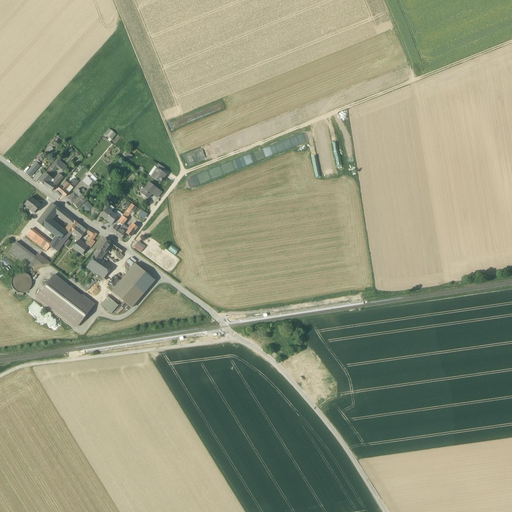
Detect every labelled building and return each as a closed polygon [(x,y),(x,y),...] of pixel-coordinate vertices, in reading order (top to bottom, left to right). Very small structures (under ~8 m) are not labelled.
[(488,60),(511,50),(511,45),(511,44),(486,55),(488,60)] [(400,72),(379,78),(382,86),(402,79),(400,72)] [(423,91),(448,83),(446,76),(421,84),(423,91)] [(323,127),(315,128),(318,142),(326,140),(323,127)] [(107,139),(109,142),(116,135),(108,128),(103,135),(107,139)] [(329,129),(336,166),(341,165),(334,128),(329,129)] [(300,134),(276,143),(278,149),(303,141),(300,134)] [(314,144),(309,145),(313,161),(318,160),(314,144)] [(192,162),(212,156),(209,149),(189,155),(192,162)] [(133,156),(126,152),(124,156),(130,160),(133,156)] [(57,159),(50,168),(52,170),(56,165),(63,171),(67,167),(57,159)] [(230,163),(193,175),(196,182),(232,170),(230,163)] [(34,165),(26,174),(30,177),(38,168),(34,165)] [(161,172),(158,169),(152,177),(160,183),(166,175),(161,172)] [(40,173),(34,180),(37,182),(43,175),(40,173)] [(48,175),(45,173),(38,181),(45,186),(52,178),(48,175)] [(62,176),(58,174),(56,177),(57,178),(55,181),(52,178),(45,186),(52,191),(63,177),(62,177),(63,176),(62,176)] [(87,176),(83,181),(89,186),(93,182),(87,176)] [(68,182),(74,187),(78,182),(72,178),(68,182)] [(67,183),(62,188),(66,191),(71,186),(67,183)] [(157,188),(149,183),(144,189),(145,189),(141,194),(148,199),(153,192),(153,193),(157,188)] [(62,188),(60,186),(57,190),(65,197),(68,193),(66,191),(62,188)] [(77,190),(67,199),(72,205),(73,204),(77,199),(81,195),(79,193),(77,190)] [(86,200),(81,195),(77,199),(73,204),(77,209),(80,206),(86,201),(86,200)] [(40,206),(30,198),(24,206),(34,214),(40,206)] [(86,201),(80,206),(87,213),(89,211),(92,208),(89,206),(90,205),(86,201)] [(52,203),(40,218),(48,224),(53,219),(57,213),(60,210),(52,203)] [(100,212),(94,207),(92,208),(89,211),(96,217),(100,212)] [(105,211),(101,216),(106,220),(111,213),(108,211),(109,210),(107,208),(105,211)] [(73,220),(60,210),(57,213),(71,224),(73,220)] [(140,210),(137,215),(143,219),(146,214),(140,210)] [(115,216),(111,213),(106,220),(111,224),(112,224),(117,217),(118,217),(115,215),(115,216)] [(120,219),(115,226),(119,229),(126,219),(122,216),(120,219)] [(117,217),(112,224),(114,226),(115,226),(120,219),(117,217)] [(48,224),(40,218),(37,222),(45,229),(48,224)] [(61,225),(53,219),(48,224),(55,230),(61,225)] [(66,229),(66,230),(71,234),(79,225),(73,220),(71,224),(66,229)] [(55,230),(48,224),(45,229),(55,237),(50,245),(51,245),(50,247),(58,253),(67,239),(55,230)] [(133,224),(127,232),(126,230),(124,233),(126,234),(130,237),(137,227),(133,224)] [(61,225),(55,230),(67,239),(71,234),(66,230),(66,229),(61,225)] [(71,234),(78,240),(86,230),(79,225),(71,234)] [(114,226),(110,232),(117,237),(122,231),(119,229),(115,226),(114,226)] [(97,234),(88,228),(86,231),(92,236),(84,245),(87,247),(93,240),(97,234)] [(122,231),(117,237),(121,240),(126,234),(124,233),(122,231)] [(47,243),(35,233),(32,237),(30,239),(43,249),(47,243)] [(104,238),(96,249),(98,250),(104,254),(111,243),(104,238)] [(84,245),(79,241),(73,248),(82,255),(87,248),(87,247),(84,245)] [(36,257),(16,242),(9,251),(28,267),(36,257)] [(47,243),(43,249),(46,251),(50,247),(51,245),(50,245),(47,243)] [(134,247),(141,252),(144,248),(137,243),(134,247)] [(104,254),(98,250),(95,254),(94,256),(100,259),(104,254)] [(100,259),(94,256),(89,263),(95,267),(107,275),(112,268),(100,259)] [(135,264),(112,292),(131,308),(154,281),(135,264)] [(107,275),(95,267),(92,271),(104,279),(107,275)] [(17,291),(27,292),(29,274),(14,273),(12,285),(17,286),(17,291)] [(81,297),(54,275),(37,296),(77,327),(94,305),(82,295),(81,297)] [(120,281),(114,276),(108,282),(114,288),(120,281)] [(118,306),(107,297),(101,305),(111,314),(118,306)] [(263,330),(250,331),(251,339),(264,339),(263,330)]
